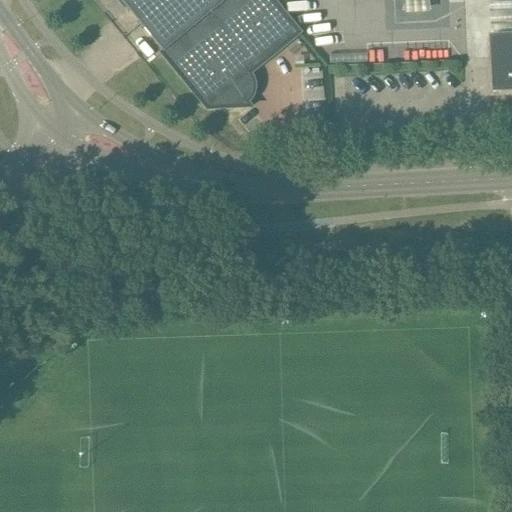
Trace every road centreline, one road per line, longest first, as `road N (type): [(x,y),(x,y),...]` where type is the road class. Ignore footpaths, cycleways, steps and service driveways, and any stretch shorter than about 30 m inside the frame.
road 1 (tertiary): [(511,180),(228,189)]
road 2 (tertiary): [(228,189),(76,108)]
road 3 (tertiary): [(67,144),(179,186),(228,189)]
